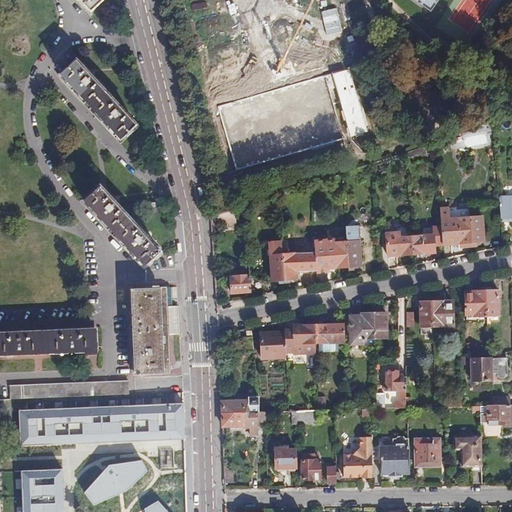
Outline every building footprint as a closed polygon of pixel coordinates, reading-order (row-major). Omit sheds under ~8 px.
[(85,0),(86,1),(84,3),(92,12),(105,0),(85,0)] [(433,0),(412,0),(426,10),(433,0)] [(67,82),(82,67),(77,60),(61,76),(67,82)] [(86,70),(82,67),(67,82),(88,104),(95,97),(104,107),(97,113),(123,140),(137,126),(129,118),(131,115),(118,102),(117,104),(98,85),(101,82),(87,68),(86,70)] [(340,78),(211,113),(225,164),(354,128),(340,78)] [(95,97),(88,104),(97,113),(104,107),(95,97)] [(486,126),(449,134),(452,150),(490,142),(486,126)] [(395,162),(394,157),(377,162),(379,168),(395,162)] [(89,207),(104,193),(99,187),(84,201),(89,207)] [(108,197),(104,193),(89,207),(145,266),(159,253),(151,243),(153,241),(139,227),(137,229),(121,211),(123,209),(110,195),(108,197)] [(511,196),(498,197),(500,222),(511,221),(511,196)] [(220,213),(227,211),(225,204),(218,206),(220,213)] [(466,248),(472,248),(470,219),(451,220),(450,208),(439,209),(440,229),(442,246),(466,244),(466,248)] [(230,212),(219,214),(221,224),(232,222),(230,212)] [(470,219),(472,248),(477,248),(477,243),(485,243),(483,218),(482,218),(470,219)] [(347,242),(349,268),(363,267),(361,241),(361,240),(360,226),(345,227),(347,242)] [(433,246),(442,246),(440,229),(432,229),(433,237),(423,237),(419,238),(413,238),(413,234),(410,234),(412,256),(434,254),(433,246)] [(412,256),(410,234),(408,234),(408,238),(403,239),(399,239),(399,233),(385,234),(387,257),(412,256)] [(317,275),(317,276),(329,275),(329,270),(349,268),(347,242),(335,243),(334,241),(314,243),(316,263),(317,275)] [(280,284),(285,284),(283,255),(282,242),(268,243),(272,281),(279,281),(280,284)] [(442,246),(442,255),(461,254),(460,245),(442,246)] [(283,255),(285,284),(290,283),(290,280),(296,280),(295,254),(283,255)] [(309,276),(317,275),(316,263),(308,263),(309,276)] [(231,294),(250,292),(249,276),(243,276),(229,277),(231,294)] [(486,292),(486,288),(476,288),(476,291),(473,292),(473,293),(465,294),(466,320),(474,320),(474,324),(486,324),(486,317),(486,292)] [(167,296),(167,289),(146,290),(146,293),(131,294),(134,373),(149,372),(149,375),(171,374),(170,361),(170,352),(169,339),(169,334),(173,333),(179,333),(178,306),(170,306),(168,306),(167,296)] [(498,291),(486,292),(486,317),(499,317),(498,291)] [(452,302),(431,303),(431,318),(432,328),(452,328),(452,302)] [(431,318),(431,303),(420,303),(420,328),(432,328),(431,318)] [(374,340),(373,313),(360,314),(360,317),(349,317),(350,327),(350,333),(350,345),(362,345),(362,340),(374,340)] [(386,313),(373,313),(374,340),(387,340),(386,313)] [(315,327),(315,320),(298,321),(299,325),(292,325),(292,329),(284,330),(285,353),(293,352),(293,355),(316,354),(315,343),(315,327)] [(320,320),(315,320),(315,327),(315,343),(344,343),(344,333),(344,328),(344,325),(320,325),(320,320)] [(97,330),(77,331),(77,339),(87,339),(87,352),(87,355),(98,354),(97,330)] [(77,339),(77,331),(57,332),(58,353),(87,352),(87,339),(77,339)] [(36,354),(35,332),(5,334),(5,355),(36,354)] [(36,354),(58,353),(57,332),(35,332),(36,354)] [(285,357),(284,334),(261,334),(261,357),(285,357)] [(254,351),(252,336),(237,337),(238,352),(254,351)] [(506,359),(471,360),(471,382),(491,381),(491,375),(491,370),(506,369),(506,359)] [(506,369),(491,370),(491,375),(495,375),(495,379),(506,379),(506,369)] [(405,408),(405,373),(396,373),(396,370),(385,371),(385,380),(383,380),(381,383),(381,387),(383,389),(384,389),(384,390),(398,390),(398,402),(389,402),(389,408),(405,408)] [(17,399),(129,395),(128,382),(11,387),(11,400),(17,399)] [(250,400),(220,401),(220,413),(257,412),(257,397),(250,397),(250,400)] [(491,406),(509,405),(509,397),(491,397),(491,406)] [(461,399),(434,399),(434,407),(449,407),(462,406),(461,399)] [(185,439),(184,403),(16,410),(17,446),(77,444),(185,439)] [(509,425),(509,405),(491,406),(480,406),(480,412),(480,434),(500,434),(501,425),(509,425)] [(361,417),(370,417),(370,409),(361,409),(361,417)] [(298,411),(298,423),(315,423),(316,410),(298,411)] [(257,412),(220,413),(221,427),(241,426),(241,428),(244,428),(244,436),(254,436),(254,426),(265,426),(265,412),(257,412)] [(402,475),(409,475),(408,438),(405,438),(403,436),(398,436),(395,439),(392,438),(392,446),(371,447),(371,457),(380,457),(380,475),(387,475),(387,477),(402,477),(402,475)] [(481,467),(481,437),(454,438),(454,450),(461,450),(462,467),(471,467),(481,467)] [(369,438),(348,438),(348,448),(341,448),(341,461),(361,461),(361,465),(370,465),(369,438)] [(439,439),(414,440),(415,467),(440,467),(439,439)] [(286,448),(274,449),(274,469),(296,468),(295,450),(286,451),(286,448)] [(301,463),(301,479),(301,480),(320,479),(319,460),(313,460),(313,454),(301,454),(301,463)] [(105,472),(85,496),(95,508),(120,496),(122,495),(124,494),(127,492),(147,472),(141,463),(108,468),(107,470),(105,472)] [(222,467),(223,482),(232,481),(231,467),(222,467)] [(64,511),(62,469),(22,472),(23,497),(23,511),(64,511)] [(167,511),(158,502),(145,510),(145,511),(167,511)]
